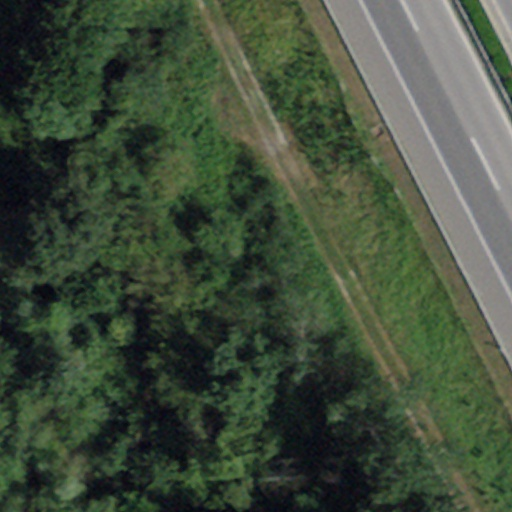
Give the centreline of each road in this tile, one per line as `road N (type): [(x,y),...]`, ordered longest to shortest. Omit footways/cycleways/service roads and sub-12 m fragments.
road 1 (track): [(463,511),(205,0)]
road 2 (motorway): [(390,0),(511,237)]
